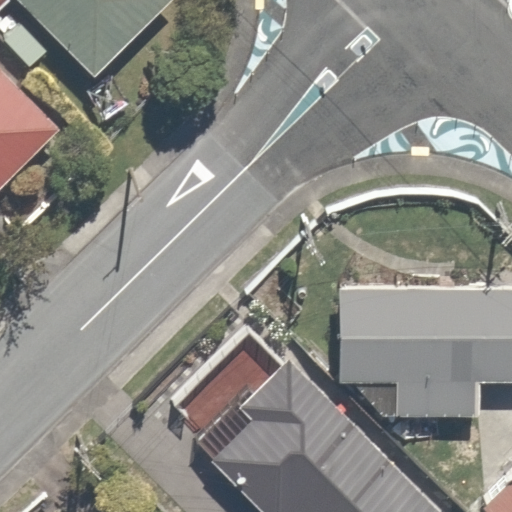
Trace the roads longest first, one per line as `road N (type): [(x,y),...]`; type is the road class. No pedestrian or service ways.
road 1 (residential): [(0,397),(410,0)]
road 2 (residential): [(416,0),(511,94)]
